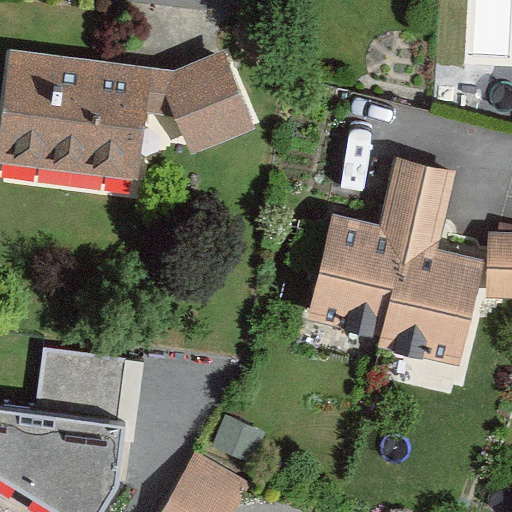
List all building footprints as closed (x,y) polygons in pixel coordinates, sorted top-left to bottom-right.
[(101,64),(16,52),(2,161),(135,179),(150,70),(101,64)] [(192,142),(196,152),(250,130),(220,55),(193,66),(166,77),(192,142)] [(461,370),(487,265),(433,252),(452,173),(398,160),(381,230),(331,218),(308,312),(386,331),(381,351),(461,370)] [(511,231),(487,231),(487,265),(486,299),(511,299),(511,231)] [(36,418),(0,413),(0,476),(58,511),(97,511),(118,478),(124,422),(118,421),(122,389),(125,360),(124,360),(44,351),(36,418)] [(195,452),(161,511),(228,511),(246,480),(195,452)]
